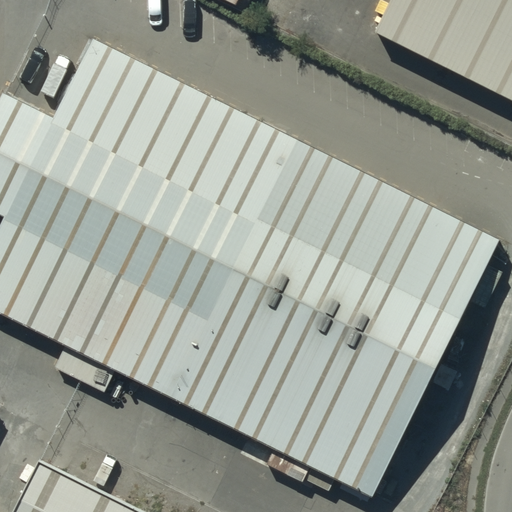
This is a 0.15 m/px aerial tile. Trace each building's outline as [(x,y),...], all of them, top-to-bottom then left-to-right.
[(270,0),(253,0),(249,9),(284,25),(291,10),(270,0)] [(511,0),(386,0),(371,33),(511,99),(511,0)] [(505,234),(99,37),(61,115),(8,89),(0,105),(0,208),(13,215),(0,240),(0,314),(376,497),(505,234)] [(290,48),(281,64),(303,76),(312,60),(290,48)] [(79,440),(71,456),(141,492),(150,476),(79,440)] [(144,511),(49,464),(25,511),(144,511)]
